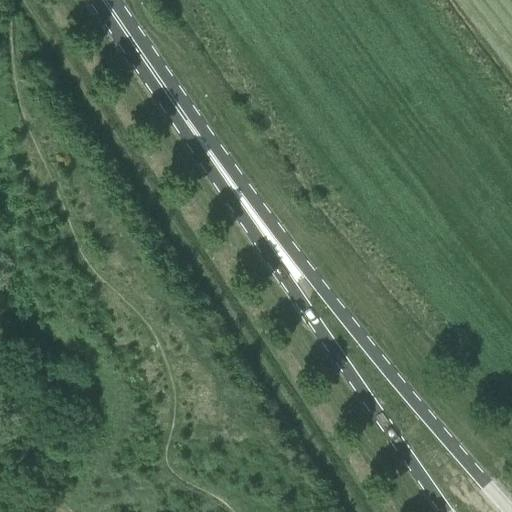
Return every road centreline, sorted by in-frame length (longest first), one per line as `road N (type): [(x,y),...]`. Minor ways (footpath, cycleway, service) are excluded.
road 1 (primary): [(511,507),(211,154)]
road 2 (primary): [(211,154),(449,511)]
road 3 (primary): [(211,154),(106,0)]
